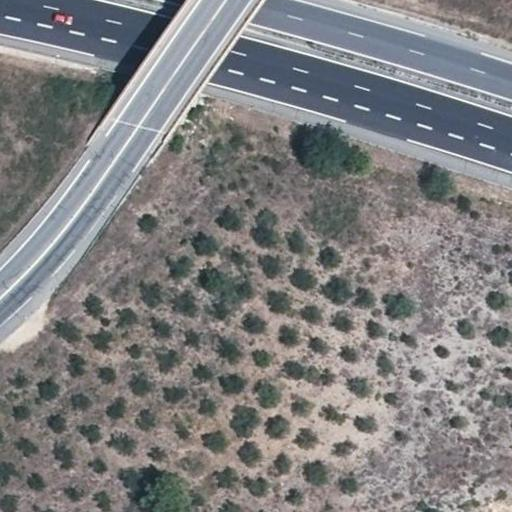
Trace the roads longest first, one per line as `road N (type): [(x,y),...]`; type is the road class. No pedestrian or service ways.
road 1 (trunk): [(0,24),(200,71),(511,163)]
road 2 (trunk): [(6,0),(191,40),(511,134)]
road 3 (motorway): [(0,318),(71,245),(243,0)]
road 4 (trunk): [(216,0),(49,233),(0,282)]
road 5 (motorway): [(511,84),(225,0)]
